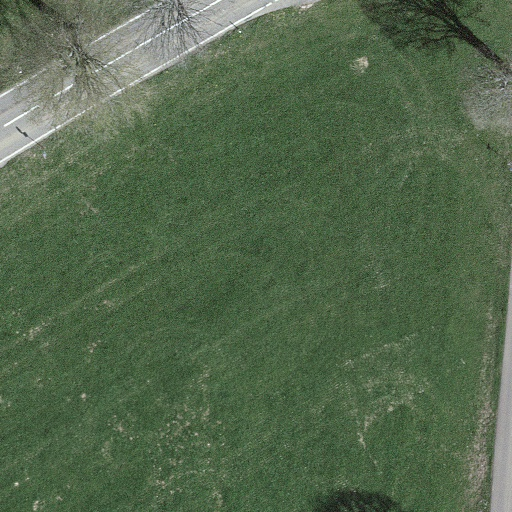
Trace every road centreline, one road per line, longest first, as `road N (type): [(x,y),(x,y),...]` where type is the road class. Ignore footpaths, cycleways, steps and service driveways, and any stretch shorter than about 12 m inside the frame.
road 1 (secondary): [(219,0),(0,126)]
road 2 (unclassified): [(511,364),(502,511)]
